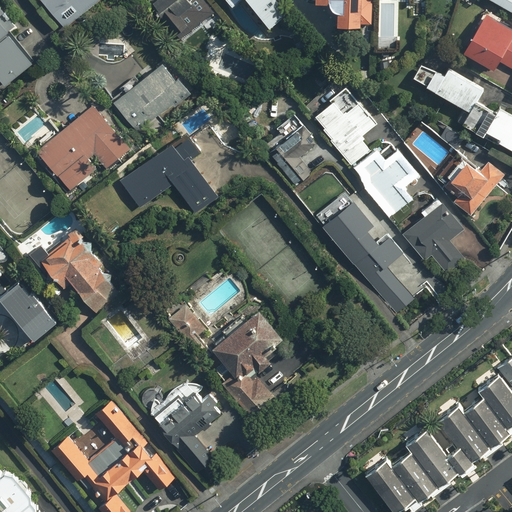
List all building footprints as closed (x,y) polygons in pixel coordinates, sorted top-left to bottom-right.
[(98,0),(46,0),(67,25),(98,0)] [(205,0),(155,0),(152,2),(181,38),(215,12),(205,0)] [(229,0),(234,5),(240,0),(250,0),(270,26),(289,12),(280,0),(229,0)] [(371,23),(371,0),(318,0),(331,1),(333,6),(337,10),(340,12),(340,24),(363,25),(363,23),(371,23)] [(511,0),(495,0),(511,9),(511,0)] [(0,36),(15,24),(0,5),(0,36)] [(511,26),(487,13),(465,52),(495,68),(501,59),(511,65),(511,26)] [(34,60),(13,32),(0,41),(0,72),(6,81),(34,60)] [(391,68),(391,57),(380,58),(381,69),(391,68)] [(139,130),(175,101),(178,105),(194,93),(180,76),(178,78),(165,61),(115,101),(139,130)] [(485,88),(449,68),(438,88),(474,108),(485,88)] [(367,137),(363,133),(378,122),(361,101),(345,113),(335,100),(317,114),(328,127),(325,129),(352,163),(371,148),(364,139),(367,137)] [(132,148),(95,103),(39,150),(71,188),(103,162),(108,168),(132,148)] [(511,112),(501,107),(487,133),(511,147),(511,112)] [(303,124),(270,150),(297,184),(313,171),(301,156),(318,142),(303,124)] [(465,136),(448,124),(440,135),(457,147),(465,136)] [(220,194),(194,157),(202,151),(190,133),(178,142),(176,140),(122,178),(141,206),(176,181),(197,211),(220,194)] [(369,177),(375,184),(372,186),(393,213),(411,200),(400,185),(415,173),(400,154),(388,163),(388,162),(386,163),(378,152),(362,165),(370,176),(369,177)] [(444,181),(459,194),(455,199),(473,213),(506,173),(489,159),(481,170),(464,156),(444,181)] [(354,194),(322,221),(397,310),(430,283),(354,194)] [(465,259),(450,239),(465,228),(444,201),(405,231),(426,258),(433,253),(447,272),(465,259)] [(85,235),(78,226),(70,232),(72,235),(50,252),(48,249),(36,257),(48,273),(53,270),(67,288),(74,283),(97,313),(122,294),(100,265),(103,263),(83,236),(85,235)] [(2,296),(36,338),(58,320),(34,290),(30,293),(21,281),(2,296)] [(209,326),(185,296),(167,310),(191,340),(209,326)] [(285,336),(262,308),(215,345),(235,370),(224,379),(252,417),(277,397),(257,373),(273,360),(266,351),(285,336)] [(511,355),(499,366),(511,382),(511,355)] [(511,422),(511,387),(500,372),(482,385),(511,423),(511,422)] [(221,409),(215,401),(217,400),(209,391),(203,396),(196,388),(159,418),(176,439),(173,441),(197,470),(214,455),(195,431),(221,409)] [(511,430),(484,395),(467,407),(494,443),(511,430)] [(176,474),(157,451),(154,454),(145,443),(148,440),(113,397),(96,410),(118,437),(91,459),(69,433),(52,447),(78,478),(84,472),(105,498),(98,503),(105,511),(131,511),(133,511),(118,492),(146,470),(160,487),(176,474)] [(489,445),(459,404),(444,415),(474,456),(489,445)] [(458,469),(427,427),(412,438),(443,480),(458,469)] [(473,459),(461,444),(449,452),(461,468),(473,459)] [(440,483),(413,447),(397,459),(424,495),(440,483)] [(416,494),(388,457),(368,472),(396,509),(416,494)] [(37,511),(32,494),(15,471),(0,467),(0,511),(37,511)]
